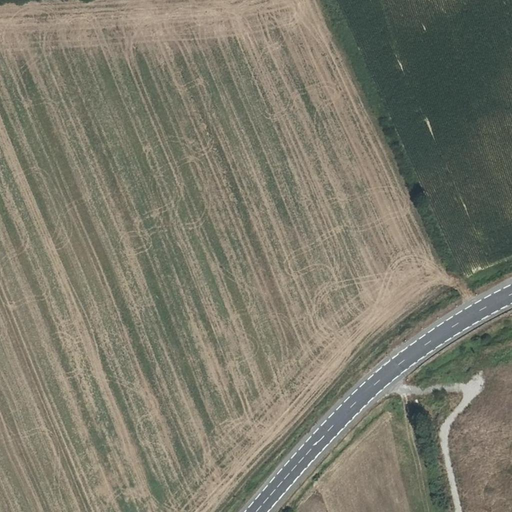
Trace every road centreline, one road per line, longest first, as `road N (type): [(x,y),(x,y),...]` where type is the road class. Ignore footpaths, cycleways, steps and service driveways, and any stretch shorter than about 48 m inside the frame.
road 1 (tertiary): [(511,294),(401,362),(258,511)]
road 2 (track): [(381,381),(420,391),(480,386),(511,435),(480,511)]
